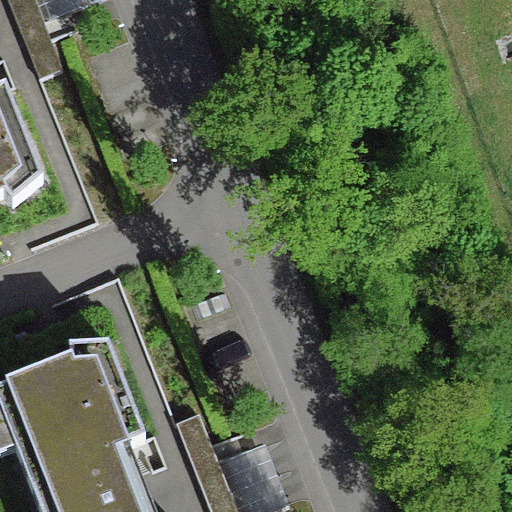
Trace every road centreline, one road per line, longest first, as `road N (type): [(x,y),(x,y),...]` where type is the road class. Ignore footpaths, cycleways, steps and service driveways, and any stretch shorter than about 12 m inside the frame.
road 1 (residential): [(353,511),(234,205)]
road 2 (residential): [(234,205),(190,164),(32,280),(0,292)]
road 3 (residential): [(234,205),(155,0)]
